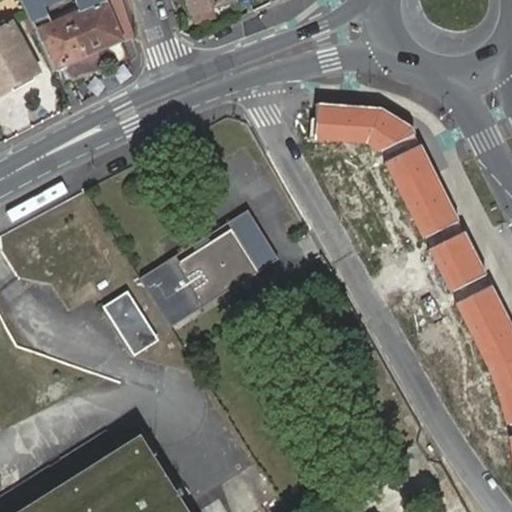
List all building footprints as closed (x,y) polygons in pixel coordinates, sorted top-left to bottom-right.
[(110,0),(104,3),(102,0),(19,0),(54,72),(67,66),(75,83),(129,59),(122,43),(133,37),(119,0),(110,0)] [(236,0),(188,0),(191,12),(236,1),(236,0)] [(0,93),(37,74),(10,26),(0,31),(0,93)] [(378,110),(317,107),(316,126),(370,128),(384,137),(395,120),(378,110)] [(454,211),(418,141),(387,156),(424,227),(454,211)] [(361,243),(414,214),(402,192),(349,221),(361,243)] [(246,211),(224,225),(228,232),(251,268),(274,254),(246,211)] [(39,246),(69,293),(110,267),(80,220),(39,246)] [(483,270),(463,229),(433,244),(454,284),(483,270)] [(175,256),(139,279),(171,328),(255,275),(251,268),(228,232),(204,247),(179,263),(175,256)] [(511,328),(490,284),(461,299),(490,357),(508,406),(509,419),(511,418),(511,328)] [(107,310),(135,354),(155,342),(128,297),(107,310)] [(25,511),(184,511),(140,441),(25,511)]
